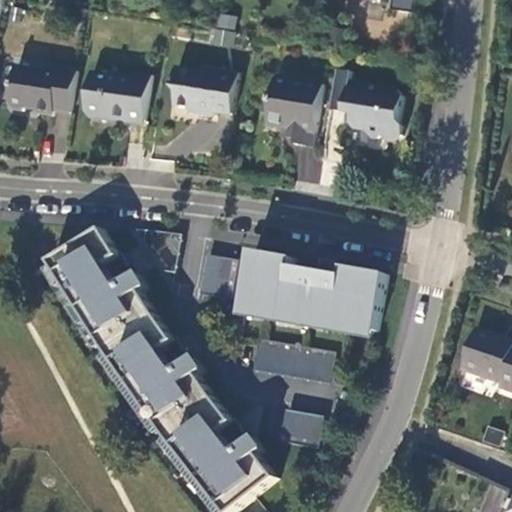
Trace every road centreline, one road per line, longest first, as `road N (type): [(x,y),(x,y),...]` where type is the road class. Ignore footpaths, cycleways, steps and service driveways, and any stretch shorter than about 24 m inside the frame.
road 1 (residential): [(0,186),(173,200),(441,249)]
road 2 (tertiary): [(441,249),(409,381),(351,511)]
road 3 (tertiary): [(470,0),(441,249)]
